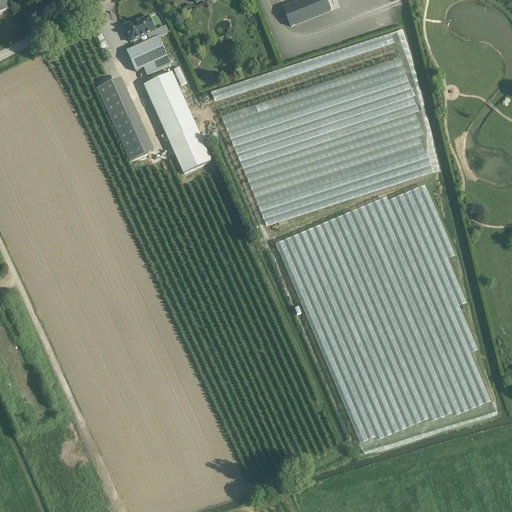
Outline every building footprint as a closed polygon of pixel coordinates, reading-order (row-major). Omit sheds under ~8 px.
[(0,0),(0,13),(10,10),(5,0),(0,0)] [(298,0),(300,2),(283,9),(291,27),(331,11),(326,0),(298,0)] [(156,31),(149,16),(134,24),(133,22),(124,26),(131,42),(156,31)] [(146,77),(171,65),(158,36),(126,51),(136,73),(143,69),(146,77)] [(252,205),(426,156),(396,48),(214,98),(228,148),(236,138),(227,131),(335,101),(338,111),(337,113),(355,108),(365,115),(353,111),(354,115),(351,113),(348,122),(359,130),(353,131),(354,128),(348,136),(283,154),(281,149),(287,147),(267,140),(262,148),(244,153),(237,148),(238,144),(235,144),(252,205)] [(179,67),(173,70),(184,95),(189,93),(179,67)] [(208,71),(203,78),(211,85),(217,78),(208,71)] [(172,74),(144,86),(169,142),(197,129),(172,74)] [(96,86),(125,162),(150,153),(120,77),(96,86)]
